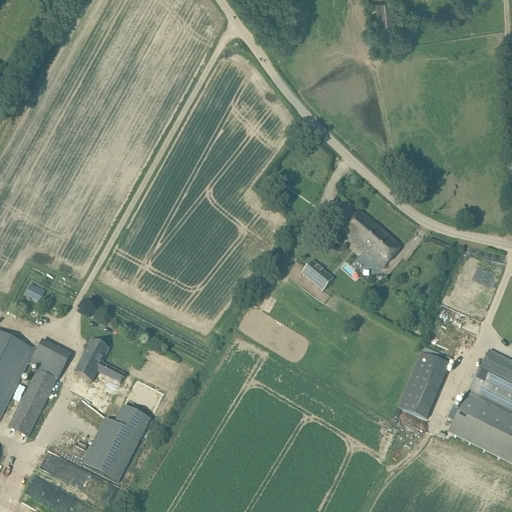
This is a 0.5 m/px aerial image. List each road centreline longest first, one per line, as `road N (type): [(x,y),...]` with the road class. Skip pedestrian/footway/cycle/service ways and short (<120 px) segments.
road 1 (unclassified): [(511,247),(436,228),(392,199),(292,101),(220,0)]
road 2 (unknown): [(505,0),(511,129)]
